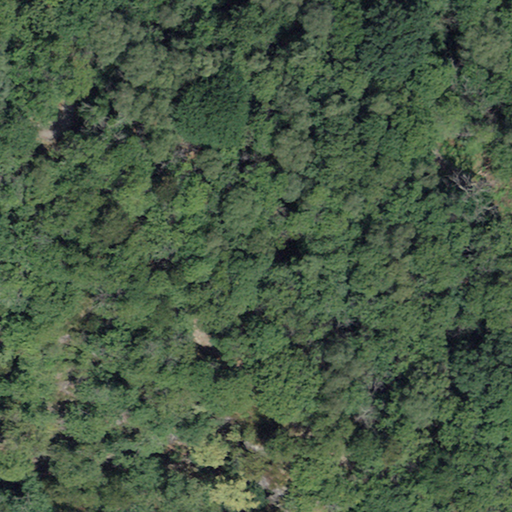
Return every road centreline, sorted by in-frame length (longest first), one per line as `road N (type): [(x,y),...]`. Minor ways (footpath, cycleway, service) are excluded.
road 1 (track): [(511,277),(479,204),(351,87),(282,48),(163,0)]
road 2 (track): [(40,0),(63,89),(63,134),(37,134),(0,119)]
